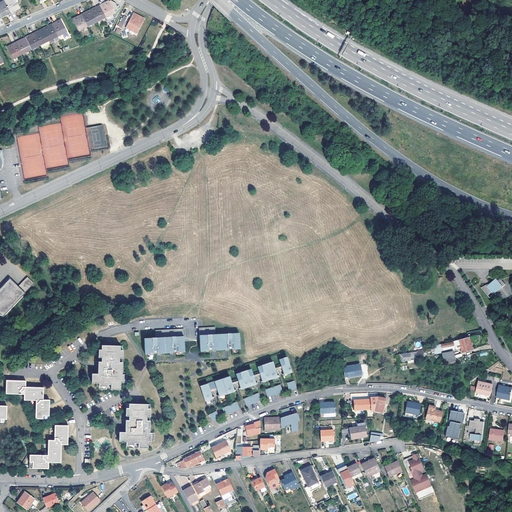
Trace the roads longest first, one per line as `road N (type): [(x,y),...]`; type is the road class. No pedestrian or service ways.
road 1 (residential): [(511,365),(471,299),(417,237),(258,114),(208,92)]
road 2 (residential): [(153,460),(278,404),(340,391),(413,393),(511,411)]
road 3 (motorway): [(217,0),(363,132),(437,184),(511,218)]
road 4 (motorway): [(236,0),(375,90),(511,154)]
road 5 (motorway): [(511,132),(392,76),(268,0)]
road 6 (residential): [(153,460),(185,471),(399,444)]
road 7 (tertiary): [(0,211),(185,123),(208,92)]
road 8 (residential): [(50,372),(123,328),(186,323),(192,334)]
